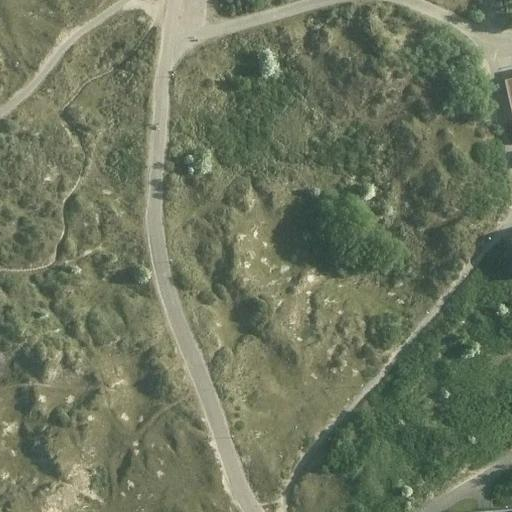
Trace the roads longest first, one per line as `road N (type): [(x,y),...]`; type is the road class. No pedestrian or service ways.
road 1 (unknown): [(0,266),(50,251),(58,206),(84,150),(58,103),(82,74),(113,59),(159,0)]
road 2 (unknown): [(0,381),(73,376),(167,402),(200,396)]
road 3 (track): [(161,41),(340,0)]
road 4 (track): [(352,0),(511,52)]
